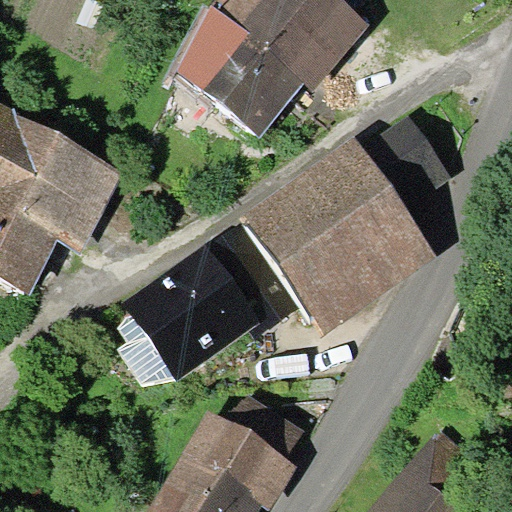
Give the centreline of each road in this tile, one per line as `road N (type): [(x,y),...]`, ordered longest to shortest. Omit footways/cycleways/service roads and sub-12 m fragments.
road 1 (residential): [(24,343),(326,145),(511,37)]
road 2 (tertiary): [(511,146),(469,239),(302,511)]
